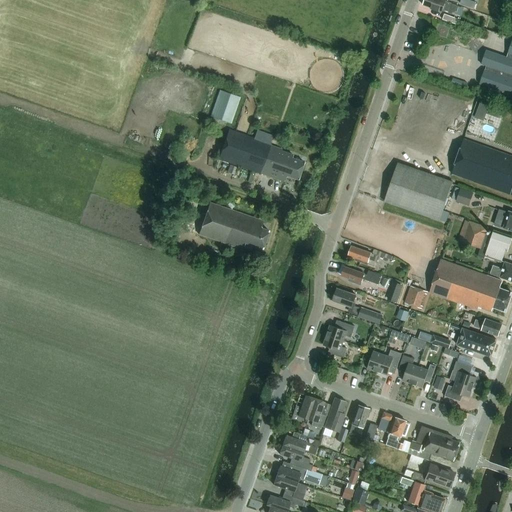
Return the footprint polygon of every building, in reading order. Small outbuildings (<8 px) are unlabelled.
[(455,16),(458,7),(439,0),(424,0),(422,6),(430,8),(430,10),(442,14),(443,11),(448,13),(448,14),(455,16)] [(460,0),(460,4),(476,9),(478,0),(460,0)] [(455,25),(457,19),(444,15),(442,20),(455,25)] [(479,85),(511,96),(511,41),(507,58),(486,51),(481,65),(486,67),(479,85)] [(231,124),(240,98),(219,90),(210,117),(231,124)] [(270,145),(229,130),(218,160),(284,183),(286,176),(298,181),(304,163),(292,159),(293,156),(281,152),(281,150),(270,146),(270,145)] [(511,157),(464,140),(452,175),(511,196),(511,157)] [(439,222),(453,182),(398,163),(384,202),(439,222)] [(468,207),(473,194),(460,189),(455,202),(468,207)] [(209,203),(198,235),(243,250),(243,248),(250,250),(251,248),(262,251),(269,232),(261,229),(263,222),(209,203)] [(511,238),(511,237),(464,221),(457,242),(480,249),(477,257),(484,259),(484,257),(501,263),(505,252),(507,253),(511,238)] [(371,255),(351,247),(348,256),(356,259),(356,261),(367,265),(369,260),(371,255)] [(385,254),(374,250),(372,255),(371,255),(369,260),(377,263),(379,258),(383,259),(385,254)] [(506,312),(511,293),(500,290),(503,283),(442,261),(430,293),(479,311),(479,308),(492,312),(494,308),(506,312)] [(511,265),(505,264),(503,270),(492,266),(489,275),(500,279),(511,282),(511,265)] [(379,285),(382,277),(368,272),(367,276),(344,268),(341,277),(354,281),(353,283),(360,286),(363,280),(379,285)] [(425,291),(410,286),(404,304),(419,308),(425,291)] [(356,296),(337,289),(333,302),(351,308),(356,296)] [(382,315),(361,308),(357,317),(379,325),(382,315)] [(397,318),(406,321),(409,311),(400,309),(397,318)] [(498,337),(502,325),(485,320),(484,324),(477,321),(475,328),(482,330),(481,331),(498,337)] [(330,326),(326,336),(344,342),(347,332),(341,330),(343,325),(338,323),(337,328),(330,326)] [(491,357),(496,341),(463,329),(458,346),(491,357)] [(452,341),(433,335),(431,343),(449,349),(452,341)] [(344,342),(326,336),(323,346),(330,348),(328,354),(344,359),(347,349),(342,348),(344,342)] [(459,353),(445,349),(443,354),(457,359),(459,353)] [(383,355),(377,372),(387,376),(388,373),(395,375),(402,354),(391,351),(388,357),(383,355)] [(377,372),(383,355),(373,352),(371,358),(366,356),(364,361),(370,362),(367,369),(377,372)] [(403,356),(399,367),(401,368),(400,373),(405,374),(402,381),(412,385),(418,368),(412,366),(414,360),(403,356)] [(450,380),(455,382),(473,388),(476,378),(469,376),(472,368),(456,362),(450,380)] [(418,368),(412,385),(422,388),(425,381),(430,383),(436,367),(430,365),(428,371),(418,368)] [(444,379),(437,377),(433,388),(441,391),(444,379)] [(469,398),(473,388),(455,382),(453,388),(448,386),(444,397),(460,402),(462,396),(469,398)] [(307,420),(315,399),(305,396),(301,408),(296,406),(291,420),(301,423),(302,419),(307,420)] [(335,398),(327,421),(324,428),(338,433),(344,415),(341,414),(345,402),(344,402),(343,400),(341,399),(340,400),(335,398)] [(324,403),(315,399),(307,420),(312,422),(311,426),(321,430),(325,416),(320,415),(324,403)] [(368,409),(357,405),(347,437),(357,440),(359,434),(356,433),(358,428),(362,429),(368,409)] [(383,412),(380,419),(381,419),(387,421),(391,422),(393,416),(383,412)] [(385,445),(398,450),(400,444),(397,443),(398,441),(396,441),(397,437),(400,438),(400,436),(405,438),(410,424),(405,423),(405,422),(404,422),(403,420),(401,419),(399,420),(394,418),(390,428),(388,427),(386,433),(389,434),(385,445)] [(370,424),(365,439),(371,441),(376,427),(370,424)] [(415,442),(412,441),(408,454),(428,461),(431,454),(453,462),(459,443),(450,440),(451,437),(421,427),(415,442)] [(347,431),(340,428),(336,440),(343,443),(347,431)] [(286,436),(282,446),(303,453),(303,452),(309,454),(314,456),(317,447),(319,442),(299,435),(298,440),(286,436)] [(400,444),(398,450),(408,453),(411,444),(404,441),(402,445),(400,444)] [(310,472),(310,471),(312,466),(308,465),(310,461),(302,458),(303,453),(282,446),(279,455),(291,459),(289,464),(293,466),(310,472)] [(354,476),(355,470),(360,472),(363,463),(352,460),(347,474),(354,476)] [(412,479),(412,481),(425,485),(426,481),(448,489),(454,473),(430,465),(426,477),(414,473),(412,479)] [(279,467),(276,476),(297,483),(299,478),(318,485),(321,475),(310,471),(310,472),(293,466),(292,471),(279,467)] [(412,479),(414,473),(407,471),(405,477),(412,479)] [(297,483),(276,476),(273,485),(285,490),(283,495),(297,500),(302,502),(304,495),(307,487),(297,483)] [(425,486),(425,485),(412,481),(411,482),(403,478),(400,485),(413,489),(408,503),(418,507),(418,509),(426,511),(440,511),(441,511),(444,500),(433,496),(432,494),(424,491),(426,486),(425,486)] [(366,492),(369,485),(361,482),(359,489),(366,492)] [(351,501),(354,492),(348,490),(344,499),(351,501)] [(367,494),(359,490),(354,501),(362,505),(367,494)] [(297,500),(283,495),(281,500),(269,496),(266,506),(270,507),(285,511),(287,511),(289,508),(293,509),(295,505),(301,507),(303,502),(302,502),(297,500)] [(363,511),(366,507),(354,503),(350,511),(363,511)]
